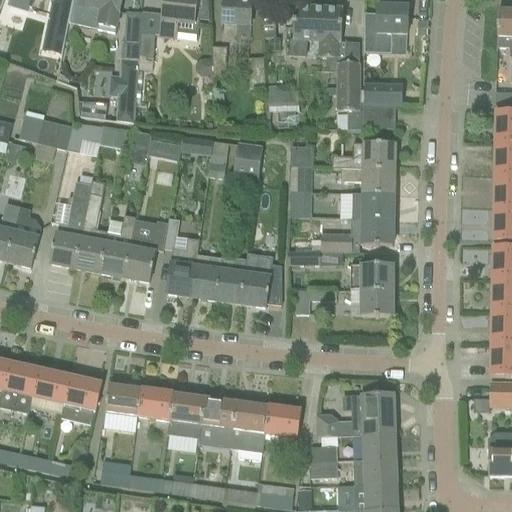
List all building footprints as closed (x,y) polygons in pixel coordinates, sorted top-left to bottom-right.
[(11,0),(8,9),(29,16),(30,12),(32,12),(34,5),(33,4),(34,0),(40,0),(54,5),(46,40),(65,43),(74,0),(11,0)] [(75,0),(70,27),(99,33),(115,36),(119,17),(120,17),(123,0),(75,0)] [(165,0),(164,16),(161,40),(197,44),(200,23),(210,24),(209,3),(197,1),(197,0),(165,0)] [(237,42),(250,43),(251,29),(251,25),(252,4),(224,3),(223,23),(223,27),(238,28),(237,42)] [(319,61),(339,63),(340,46),(341,47),(341,46),(343,12),(295,9),(293,43),(320,45),(319,61)] [(365,17),(364,56),(393,57),(394,34),(407,35),(408,10),(378,9),(378,18),(365,17)] [(510,61),(511,61),(511,13),(498,13),(497,52),(510,52),(510,61)] [(127,16),(125,49),(140,50),(141,37),(142,17),(127,16)] [(138,74),(153,75),(156,38),(141,37),(140,50),(138,74)] [(337,67),(337,115),(348,115),(348,134),(364,134),(364,132),(364,114),(364,110),(364,109),(364,106),(360,106),(360,67),(359,67),(359,47),(341,46),(341,47),(340,46),(339,63),(339,67),(337,67)] [(212,62),(213,80),(226,80),(228,51),(212,50),(213,62),(212,62)] [(29,68),(44,73),(49,56),(35,52),(29,68)] [(248,62),(250,92),(265,91),(266,91),(266,90),(265,61),(248,62)] [(139,66),(121,64),(120,81),(110,80),(109,100),(118,101),(116,125),(134,128),(139,66)] [(137,106),(136,114),(146,115),(147,107),(141,107),(143,76),(139,75),(136,106),(137,106)] [(402,88),(365,87),(364,109),(402,110),(402,88)] [(268,116),(298,115),(297,95),(282,96),(282,93),(277,94),(277,90),(266,90),(266,91),(265,91),(265,101),(267,101),(268,116)] [(495,109),(511,109),(511,96),(496,96),(495,109)] [(364,132),(395,133),(396,111),(364,110),(364,114),(364,132)] [(19,143),(37,148),(43,124),(44,119),(27,115),(26,120),(25,120),(19,143)] [(495,148),(511,148),(511,116),(495,116),(495,148)] [(0,124),(0,145),(8,148),(13,128),(0,124)] [(43,124),(37,148),(67,154),(72,131),(43,124)] [(72,131),(67,154),(97,161),(103,131),(74,127),(73,131),(72,131)] [(128,166),(146,170),(148,159),(151,144),(152,140),(152,139),(134,135),(128,166)] [(183,141),(181,154),(212,158),(213,146),(214,146),(214,145),(183,141)] [(151,144),(148,159),(158,161),(161,146),(151,144)] [(209,182),(224,184),(229,148),(214,146),(213,146),(212,158),(209,182)] [(332,161),(332,172),(341,173),(395,174),(395,149),(353,148),(353,161),(332,161)] [(494,180),(511,180),(511,148),(495,148),(494,180)] [(258,185),(262,151),(239,149),(235,182),(243,182),(258,185)] [(291,196),(312,197),(312,172),(291,171),(291,196)] [(341,173),(341,185),(364,186),(364,198),(394,199),(395,174),(341,173)] [(493,212),(511,212),(511,180),(494,180),(494,189),(493,212)] [(75,273),(100,277),(108,236),(97,234),(106,187),(92,185),(91,189),(75,273)] [(57,238),(51,268),(75,273),(91,189),(77,187),(73,202),(69,201),(68,206),(70,220),(68,229),(60,227),(58,238),(57,238)] [(290,222),(311,222),(312,197),(291,196),(290,222)] [(352,223),(394,224),(394,199),(364,198),(353,198),(352,223)] [(0,230),(0,264),(7,266),(14,236),(21,212),(6,208),(1,231),(0,230)] [(14,236),(7,266),(32,272),(37,253),(42,232),(37,224),(29,222),(31,214),(21,212),(14,236)] [(493,245),(511,245),(511,212),(493,212),(493,245)] [(108,236),(100,277),(124,282),(132,241),(136,221),(125,219),(123,226),(111,224),(108,236)] [(168,228),(164,253),(173,255),(167,298),(192,302),(198,260),(200,244),(188,243),(186,255),(176,253),(180,225),(169,223),(168,228)] [(321,244),(312,244),(312,256),(313,256),(360,255),(360,249),(393,249),(394,224),(363,224),(352,223),(351,238),(321,238),(321,244)] [(132,241),(124,282),(150,287),(156,252),(164,253),(168,228),(157,226),(154,245),(132,241)] [(511,283),(511,251),(493,251),(492,284),(511,283)] [(312,256),(288,256),(288,270),(321,270),(320,256),(312,256)] [(247,264),(241,309),(266,312),(267,304),(281,306),(281,270),(272,269),(273,262),(248,258),(247,264)] [(192,302),(216,305),(222,261),(222,263),(198,260),(192,302)] [(216,305),(241,309),(247,264),(222,261),(216,305)] [(393,269),(351,269),(351,295),(393,295),(393,269)] [(491,316),(511,316),(511,283),(492,284),(491,316)] [(296,318),(309,319),(309,305),(336,305),(336,295),(308,295),(297,295),(296,318)] [(393,295),(351,295),(351,309),(362,309),(362,320),(393,320),(393,295)] [(511,348),(511,316),(491,316),(490,348),(511,348)] [(511,380),(511,348),(490,348),(490,380),(511,380)] [(0,364),(0,393),(2,394),(8,366),(0,364)] [(0,401),(0,412),(29,419),(30,411),(39,373),(8,366),(2,394),(0,401)] [(61,419),(70,380),(39,373),(30,411),(61,419)] [(62,419),(61,422),(92,430),(102,387),(70,380),(61,419),(62,419)] [(489,410),(511,410),(511,387),(490,387),(489,410)] [(106,417),(138,421),(142,393),(110,389),(106,417)] [(142,393),(138,421),(170,426),(174,397),(142,393)] [(170,426),(168,439),(200,444),(202,425),(205,401),(174,397),(170,426)] [(352,426),(338,426),(339,441),(352,441),(352,440),(362,440),(364,440),(395,439),(394,398),(362,399),(342,400),(342,415),(351,415),(352,426)] [(205,401),(202,425),(214,427),(212,451),(230,453),(237,405),(205,401)] [(237,405),(230,453),(263,457),(265,438),(269,410),(237,405)] [(269,410),(265,438),(297,443),(301,414),(269,410)] [(331,419),(317,419),(318,442),(321,442),(337,441),(339,441),(338,426),(338,425),(331,419)] [(511,482),(511,436),(494,437),(488,443),(488,453),(489,453),(489,482),(511,482)] [(362,440),(352,440),(352,441),(362,440),(363,464),(363,465),(396,464),(395,439),(364,440),(362,440)] [(311,451),(310,467),(338,466),(337,441),(321,442),(321,450),(311,451)] [(0,466),(17,470),(20,457),(0,452),(0,466)] [(20,457),(17,470),(48,477),(51,464),(20,457)] [(51,464),(48,477),(76,484),(79,470),(51,464)] [(363,464),(354,465),(355,490),(397,488),(396,464),(363,465),(363,464)] [(310,467),(309,483),(333,482),(338,482),(338,466),(310,467)] [(95,488),(128,492),(130,479),(113,477),(98,474),(95,488)] [(128,492),(160,497),(162,483),(130,479),(128,492)] [(163,497),(192,501),(194,487),(165,483),(163,497)] [(222,505),(224,492),(194,487),(192,501),(222,505)] [(253,511),(291,511),(294,493),(259,488),(258,496),(256,496),(253,511)] [(397,511),(397,488),(355,490),(355,511),(397,511)] [(222,505),(221,510),(234,511),(253,511),(256,496),(224,492),(222,505)]
